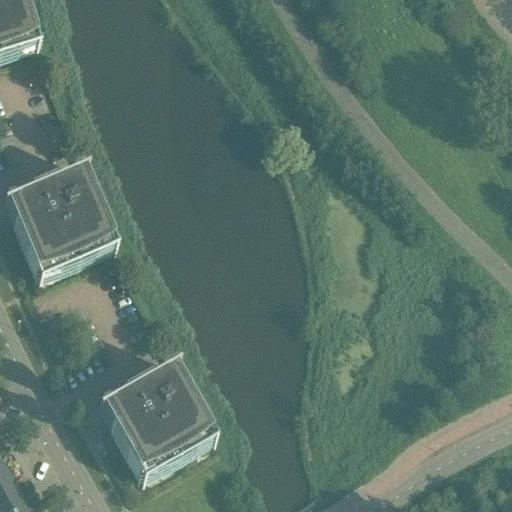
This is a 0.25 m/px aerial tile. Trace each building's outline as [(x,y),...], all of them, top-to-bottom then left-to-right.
[(0,0),(0,62),(35,52),(19,0),(0,0)] [(112,254),(90,201),(83,203),(75,185),(12,212),(19,230),(13,233),(35,286),(112,254)] [(211,446),(186,401),(183,396),(176,399),(167,382),(106,415),(116,433),(110,437),(138,487),(211,446)] [(0,497),(12,491),(6,480),(8,475),(0,467),(0,497)] [(24,511),(23,503),(18,502),(12,491),(0,497),(0,511),(24,511)]
